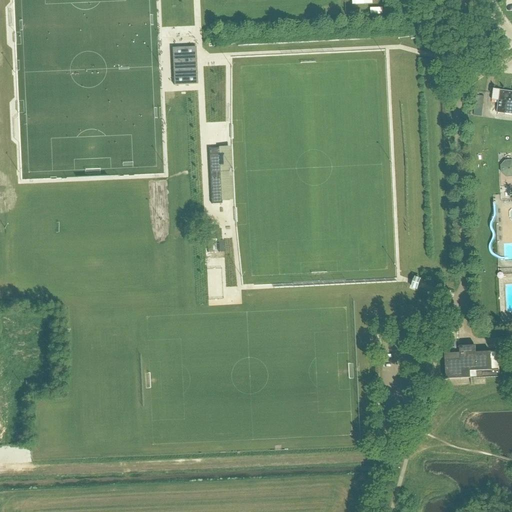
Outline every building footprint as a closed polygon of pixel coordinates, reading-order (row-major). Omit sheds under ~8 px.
[(174,86),(197,85),(196,48),(172,49),(174,86)] [(500,91),(493,90),(492,101),(498,102),(499,102),(500,91)] [(511,92),(500,91),(499,102),(498,102),(497,114),(505,115),(511,115),(511,92)] [(209,150),(211,201),(211,205),(221,205),(221,202),(219,150),(209,150)] [(511,161),(501,162),(502,177),(511,176),(511,161)] [(221,230),(213,230),(213,232),(206,233),(206,241),(221,240),(221,230)] [(475,354),(475,348),(475,347),(468,348),(468,347),(467,347),(467,348),(460,348),(460,354),(445,355),(445,361),(446,380),(447,380),(461,379),(469,379),(469,372),(476,372),(483,371),(483,372),(484,372),(484,371),(491,371),(499,371),(498,353),(490,353),(483,354),(483,353),(483,354),(476,354),(475,354)]
